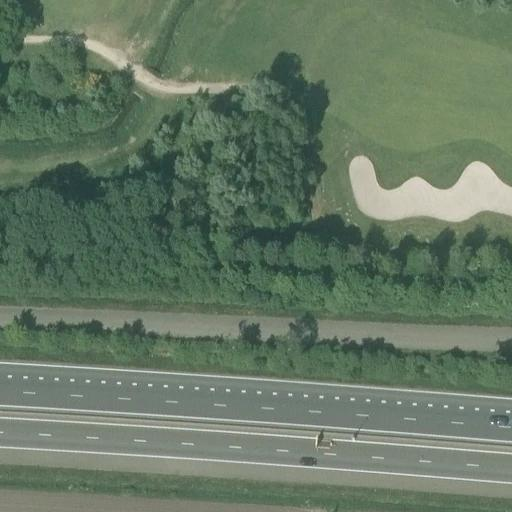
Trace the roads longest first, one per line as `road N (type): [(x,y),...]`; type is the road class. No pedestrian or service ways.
road 1 (motorway): [(0,435),(511,471)]
road 2 (motorway): [(511,425),(0,392)]
road 3 (unclassified): [(511,336),(0,317)]
road 4 (track): [(166,0),(134,69),(171,110),(127,163),(0,186)]
